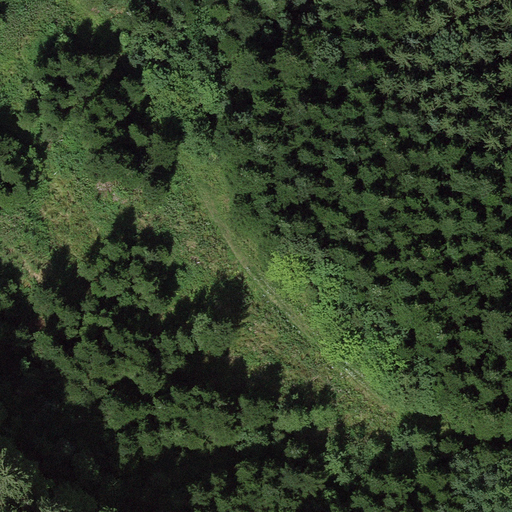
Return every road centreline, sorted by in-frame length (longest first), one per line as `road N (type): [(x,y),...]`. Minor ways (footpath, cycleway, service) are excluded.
road 1 (track): [(511,443),(475,439),(392,407),(295,333),(207,200),(176,118)]
road 2 (track): [(104,0),(176,118)]
